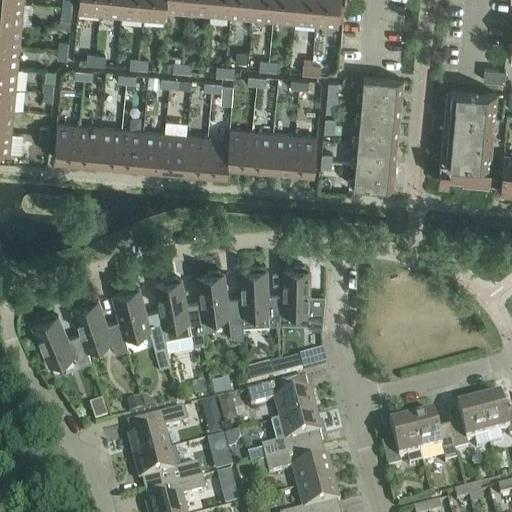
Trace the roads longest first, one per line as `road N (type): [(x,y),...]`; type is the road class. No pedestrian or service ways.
road 1 (residential): [(108,511),(100,485),(63,453),(14,352),(5,323),(10,299),(222,245),(326,245),(341,264),(336,347),(350,400)]
road 2 (residential): [(511,359),(350,400)]
